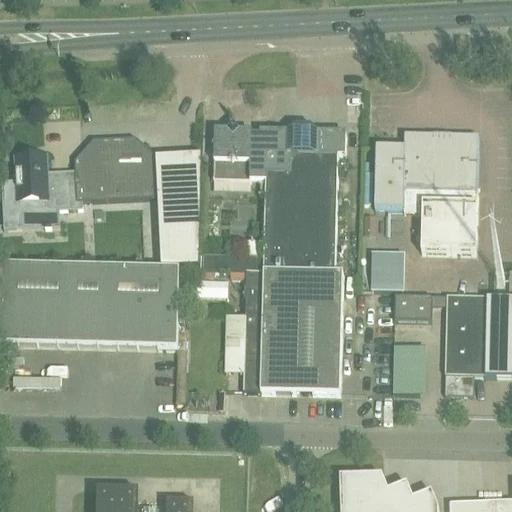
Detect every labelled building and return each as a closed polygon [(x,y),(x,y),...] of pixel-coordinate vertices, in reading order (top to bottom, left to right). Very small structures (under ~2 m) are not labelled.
[(264,260),(247,259),(204,258),(204,275),(231,276),(245,276),(247,276),(243,395),(340,399),(343,278),(336,278),(340,161),(347,162),(348,138),(322,138),(316,130),(299,130),(293,137),(265,136),(264,142),(256,142),(257,136),(242,135),(236,128),(228,135),(216,134),(215,184),(267,186),(264,260)] [(480,141),(405,139),(405,152),(377,152),(375,214),(404,215),(404,217),(423,218),(422,258),(476,259),(480,141)] [(136,142),(96,143),(77,165),(77,184),(51,185),(47,182),(47,161),(18,162),(20,205),(28,205),(39,215),(84,213),(84,205),(179,201),(177,160),(157,161),(136,142)] [(406,296),(406,256),(373,256),(372,295),(406,296)] [(0,268),(0,348),(177,351),(179,271),(0,268)] [(245,284),(245,276),(231,276),(231,283),(245,284)] [(197,283),(197,300),(229,300),(230,284),(197,283)] [(395,299),(395,323),(431,323),(431,309),(443,309),(443,300),(395,299)] [(511,302),(488,302),(448,301),(445,400),(474,401),(474,381),(511,382),(511,302)] [(446,310),(432,311),(432,323),(447,322),(446,310)] [(422,350),(395,349),(394,398),(421,399),(422,350)] [(511,511),(511,507),(450,510),(450,511),(437,511),(432,496),(413,504),(407,488),(388,495),(382,480),(340,481),(340,511),(511,511)] [(163,511),(135,511),(136,493),(95,492),(94,511),(190,511),(191,505),(164,504),(163,511)]
